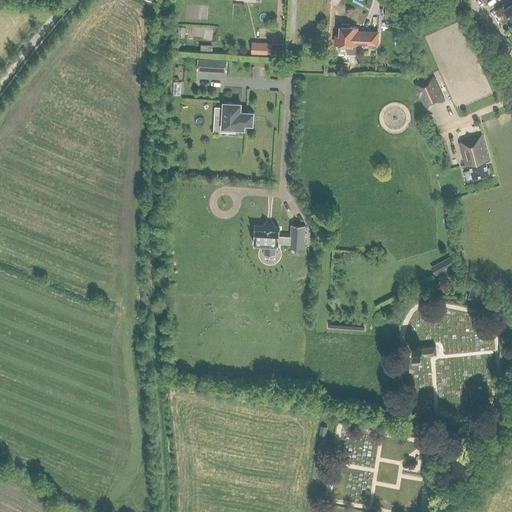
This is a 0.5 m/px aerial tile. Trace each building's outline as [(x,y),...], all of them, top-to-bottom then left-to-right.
[(397,18),(397,5),(384,4),(384,18),(397,18)] [(341,24),(340,32),(340,34),(337,34),(336,44),(348,45),(347,53),(355,53),(355,43),(368,44),(368,47),(376,48),(377,32),(356,31),(356,27),(349,27),(349,25),(341,24)] [(271,42),(252,42),(251,54),(271,55),(271,42)] [(226,72),(226,60),(212,60),(211,71),(226,72)] [(431,105),(438,102),(438,103),(444,100),(433,77),(415,85),(426,109),(431,106),(431,105)] [(222,127),(244,129),(245,124),(253,124),(253,112),(240,111),(241,103),(224,102),(222,127)] [(467,140),(459,143),(466,167),(469,166),(473,178),(489,174),(486,162),(490,161),(482,134),(467,139),(467,140)] [(305,225),(291,225),(291,236),(279,235),(280,229),(272,228),(265,227),(265,228),(255,227),(254,245),(264,245),(264,254),(276,255),(276,246),(279,246),(279,243),(290,244),(290,248),(304,249),(305,225)] [(452,256),(432,266),(436,275),(456,265),(452,256)] [(488,303),(491,291),(473,286),(470,298),(488,303)] [(436,346),(414,349),(415,357),(437,354),(436,346)] [(320,436),(326,437),(328,427),(321,426),(320,436)]
